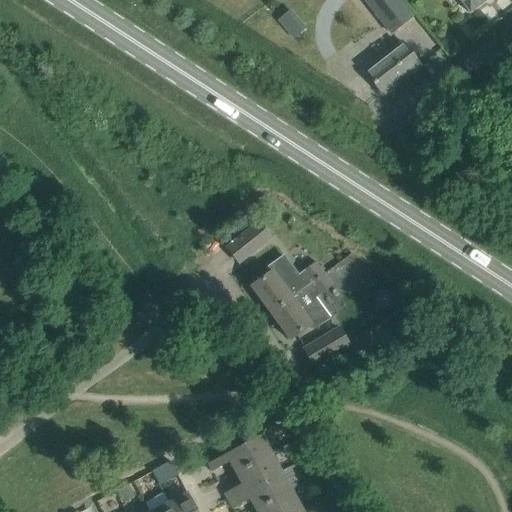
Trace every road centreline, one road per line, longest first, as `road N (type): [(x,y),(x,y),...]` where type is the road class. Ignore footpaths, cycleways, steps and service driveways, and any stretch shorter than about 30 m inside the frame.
road 1 (secondary): [(511,287),(74,0)]
road 2 (residential): [(0,435),(173,306),(217,284),(289,391)]
road 3 (unclassified): [(402,106),(511,26)]
